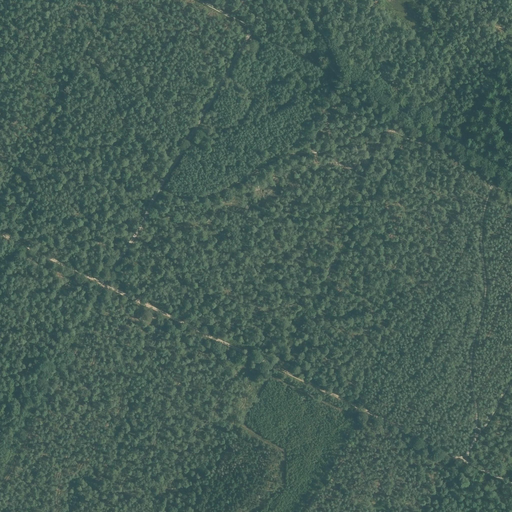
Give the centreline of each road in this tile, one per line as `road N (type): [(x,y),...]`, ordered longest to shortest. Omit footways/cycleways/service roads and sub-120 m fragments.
road 1 (track): [(511,482),(0,232)]
road 2 (track): [(270,0),(0,462)]
road 3 (track): [(511,165),(325,62),(281,0)]
road 4 (track): [(325,62),(199,0)]
